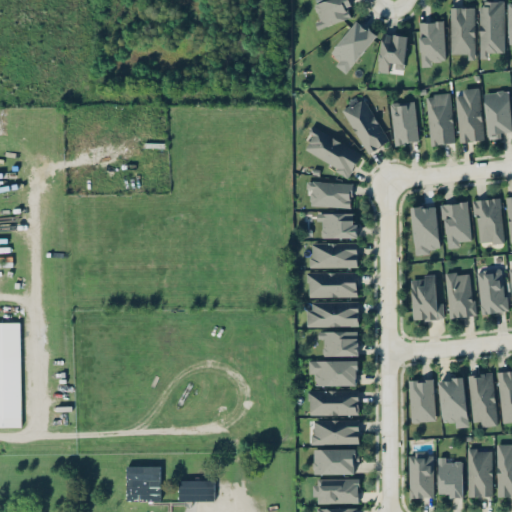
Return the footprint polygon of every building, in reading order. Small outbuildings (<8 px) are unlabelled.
[(316,27),(354,16),(349,0),(321,0),(310,3),(316,27)] [(503,0),(478,0),(478,56),(503,56),(503,0)] [(475,57),(475,6),(450,6),(450,57),(475,57)] [(376,33),(356,18),(330,51),(336,55),(331,61),(345,72),(376,33)] [(444,20),(419,20),(420,65),(444,64),(444,20)] [(392,71),(394,63),(402,65),(407,35),(383,32),(377,69),(392,71)] [(459,141),(484,139),(478,87),(454,89),(459,141)] [(483,92),(488,136),(511,133),(511,124),(508,89),(483,92)] [(450,91),(425,94),(430,144),(454,142),(450,91)] [(366,153),(389,141),(363,92),(340,105),(366,153)] [(395,144),(420,140),(412,99),(388,103),(395,144)] [(348,176),(362,154),(313,124),(304,138),(309,142),(304,149),(348,176)] [(306,205),(350,206),(351,181),(306,181),(306,205)] [(499,196),(473,199),(477,243),(503,241),(499,196)] [(441,203),(446,246),(471,244),(466,201),(441,203)] [(414,253),(439,251),(435,203),(411,205),(414,253)] [(318,236),(357,236),(357,212),(318,212),(318,236)] [(357,241),(309,241),(309,266),(357,266),(357,241)] [(481,313),(508,310),(503,267),(476,270),(481,313)] [(448,316),(473,315),(471,270),(446,271),(448,316)] [(356,271),(307,271),(307,296),(356,296),(356,271)] [(439,318),(438,274),(411,274),(412,319),(439,318)] [(306,325),(357,325),(357,301),(306,301),(306,325)] [(0,321),(0,426),(21,426),(21,321),(0,321)] [(358,354),(358,330),(318,330),(318,354),(358,354)] [(357,359),(308,359),(308,376),(317,376),(317,384),(357,384),(357,359)] [(511,420),(511,369),(497,371),(501,421),(511,420)] [(492,371),(468,373),(471,426),(496,424),(492,371)] [(468,424),(462,375),(438,378),(442,418),(450,417),(452,426),(468,424)] [(434,420),(433,378),(409,378),(409,420),(434,420)] [(357,413),(357,389),(307,389),(307,413),(357,413)] [(310,419),(310,443),(357,443),(357,419),(310,419)] [(511,443),(496,443),(496,495),(511,495),(511,443)] [(312,472),(357,472),(357,448),(312,448),(312,472)] [(491,496),(491,448),(467,448),(467,496),(491,496)] [(409,496),(433,496),(433,449),(409,449),(409,496)] [(462,496),(462,456),(437,456),(437,496),(462,496)] [(126,500),(161,500),(161,464),(126,464),(126,500)] [(358,477),(313,477),(313,502),(358,502),(358,477)] [(178,500),(214,501),(214,480),(178,479),(178,500)]
